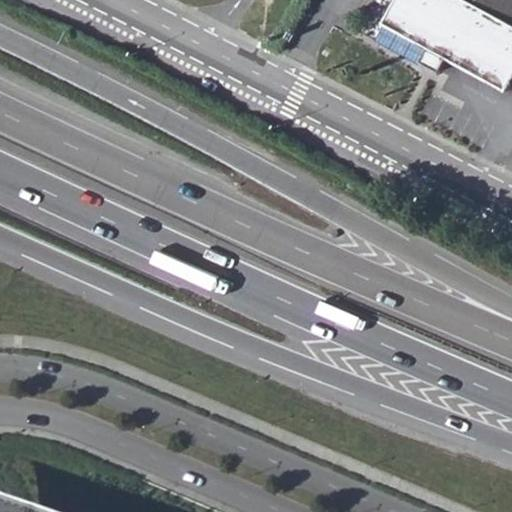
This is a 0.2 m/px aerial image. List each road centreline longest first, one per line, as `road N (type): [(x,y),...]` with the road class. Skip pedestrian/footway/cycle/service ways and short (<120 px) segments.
road 1 (trunk): [(511,308),(0,35)]
road 2 (trunk): [(0,169),(511,399)]
road 3 (trunk): [(511,340),(0,112)]
road 4 (trunk): [(0,237),(238,341),(511,443)]
road 5 (residential): [(511,205),(115,0)]
road 6 (unclassified): [(394,511),(71,376),(0,366)]
road 7 (unclassified): [(0,412),(43,413),(84,426),(288,511)]
